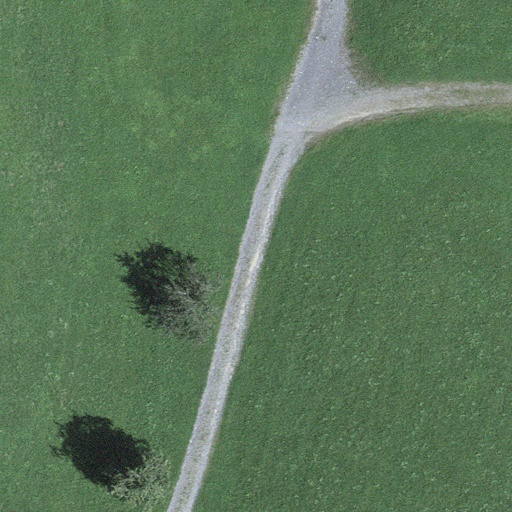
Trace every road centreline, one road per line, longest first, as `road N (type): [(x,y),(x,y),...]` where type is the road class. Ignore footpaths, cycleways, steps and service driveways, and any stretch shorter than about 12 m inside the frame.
road 1 (track): [(332,0),(178,511)]
road 2 (track): [(304,97),(511,93)]
